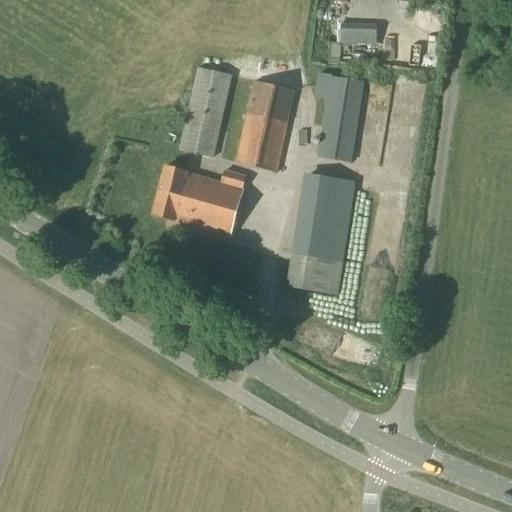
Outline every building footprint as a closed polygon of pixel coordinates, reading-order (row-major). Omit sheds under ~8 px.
[(377,47),(377,26),(341,25),(340,45),(377,47)] [(214,160),(232,77),(198,69),(179,152),(214,160)] [(352,165),(365,84),(318,76),(313,103),(327,105),(318,159),(352,165)] [(277,175),(295,93),(254,83),(235,165),(277,175)] [(221,184),(187,174),(166,169),(153,217),(175,222),(175,223),(232,239),(246,191),(244,190),(247,178),(225,172),(221,184)] [(338,296),(356,183),(304,175),(286,289),(338,296)] [(395,233),(393,249),(407,251),(409,234),(395,233)]
